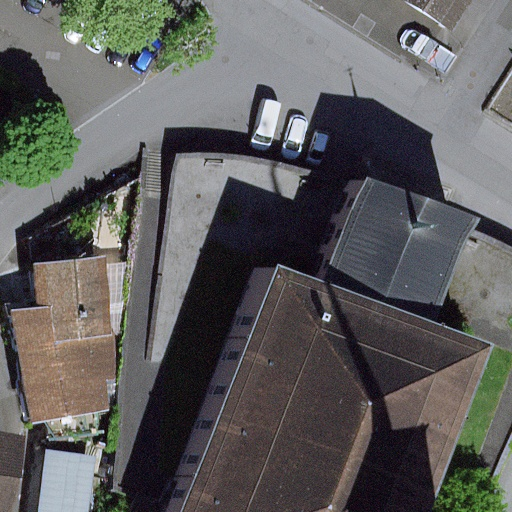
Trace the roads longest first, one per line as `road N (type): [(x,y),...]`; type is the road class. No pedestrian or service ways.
road 1 (residential): [(321,47),(162,114),(23,203),(0,232)]
road 2 (unknown): [(12,0),(162,114)]
road 3 (residential): [(321,47),(442,128)]
road 4 (residential): [(442,128),(511,21)]
